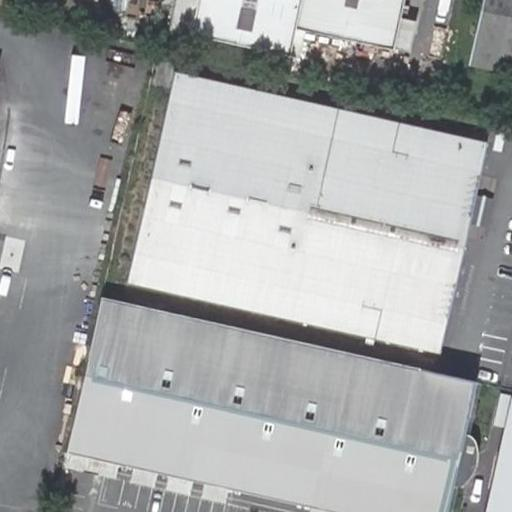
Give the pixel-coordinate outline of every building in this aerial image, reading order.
[(173,0),(168,26),(188,30),(194,0),(193,0),(173,0)] [(194,0),(188,30),(283,51),(287,33),(289,24),(300,27),(391,46),(398,14),(401,0),(194,0)] [(511,0),(484,0),(468,72),(511,82),(511,0)] [(415,18),(398,14),(391,46),(408,50),(415,18)] [(287,33),(298,36),(300,27),(289,24),(287,33)] [(483,142),(171,73),(121,288),(433,358),(483,142)] [(97,303),(61,456),(301,511),(442,511),(447,493),(458,493),(464,489),(469,486),(474,477),(477,465),(477,455),(473,449),(468,444),(459,439),(471,388),(97,303)] [(511,511),(511,395),(510,395),(482,511),(511,511)]
